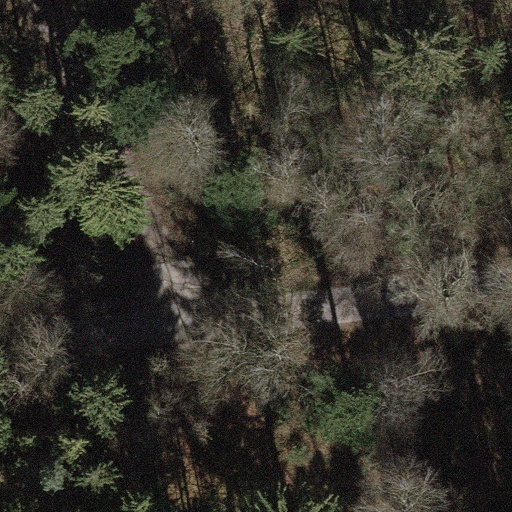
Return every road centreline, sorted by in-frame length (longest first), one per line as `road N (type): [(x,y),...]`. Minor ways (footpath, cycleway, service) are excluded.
road 1 (track): [(53,0),(184,324),(298,511)]
road 2 (track): [(0,346),(511,285)]
